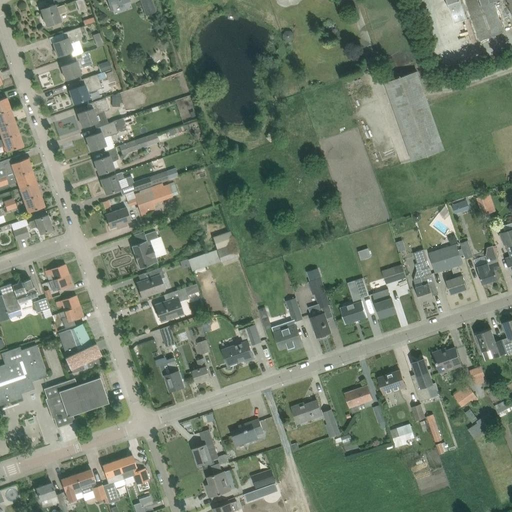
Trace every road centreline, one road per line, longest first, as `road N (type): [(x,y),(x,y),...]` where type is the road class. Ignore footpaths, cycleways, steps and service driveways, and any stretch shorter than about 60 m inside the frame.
road 1 (residential): [(144,424),(511,299)]
road 2 (residential): [(78,239),(0,13)]
road 3 (residential): [(144,424),(78,239)]
road 4 (residential): [(405,158),(353,0)]
road 5 (residential): [(0,472),(144,424)]
